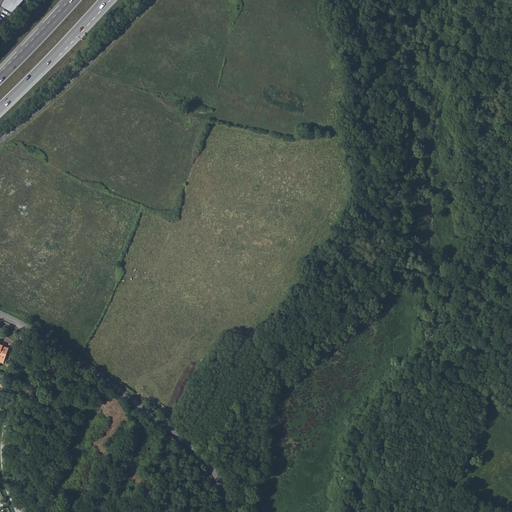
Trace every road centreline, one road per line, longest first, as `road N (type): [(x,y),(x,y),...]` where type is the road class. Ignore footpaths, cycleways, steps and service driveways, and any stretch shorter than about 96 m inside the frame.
road 1 (tertiary): [(0,314),(88,366),(189,443),(215,471),(226,511)]
road 2 (track): [(28,327),(2,456),(17,511)]
road 3 (trunk): [(0,107),(104,0)]
